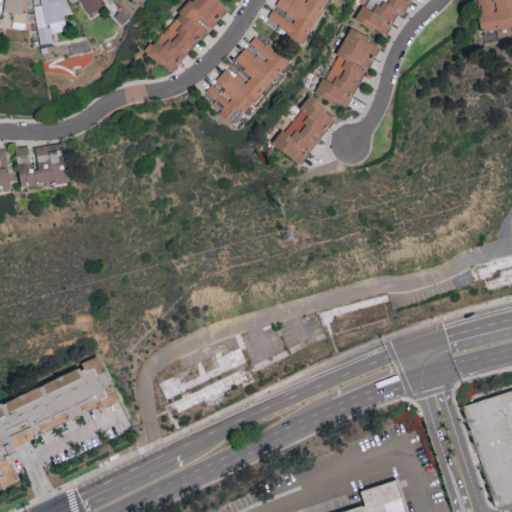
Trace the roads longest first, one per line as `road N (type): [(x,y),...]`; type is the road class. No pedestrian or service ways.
road 1 (residential): [(0,136),(78,133),(118,104),(186,88),(240,37),(263,0)]
road 2 (primary): [(423,347),(348,372),(179,453)]
road 3 (primary): [(122,511),(333,409)]
road 4 (residential): [(351,139),(376,114),(400,42),(440,0)]
road 5 (primary): [(179,453),(58,511)]
